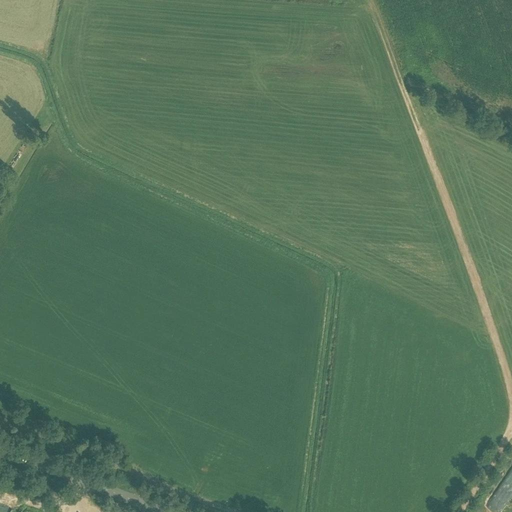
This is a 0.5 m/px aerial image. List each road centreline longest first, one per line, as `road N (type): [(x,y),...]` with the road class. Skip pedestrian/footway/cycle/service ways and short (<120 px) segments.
road 1 (track): [(0,41),(46,63),(80,145),(337,266),(312,511)]
road 2 (track): [(369,0),(458,235),(511,417)]
road 3 (secondary): [(0,449),(163,511)]
